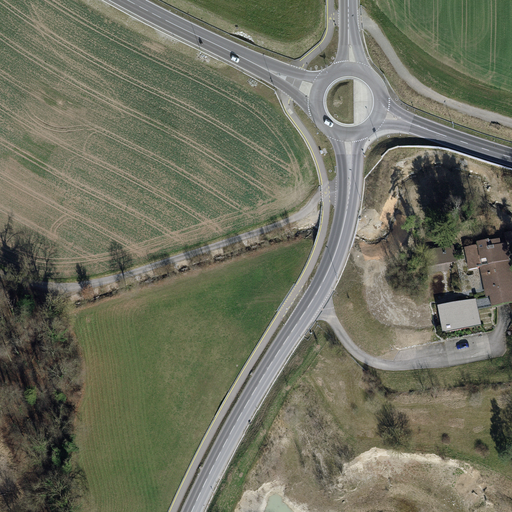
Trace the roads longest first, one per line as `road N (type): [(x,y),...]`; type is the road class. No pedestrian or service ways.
road 1 (tertiary): [(348,132),(345,219),(327,274),(191,511)]
road 2 (track): [(348,189),(326,192),(244,237),(89,286),(0,276)]
road 3 (secondary): [(318,90),(129,0)]
road 4 (track): [(348,17),(362,16),(424,93),(511,123)]
road 5 (secondary): [(511,157),(380,109)]
